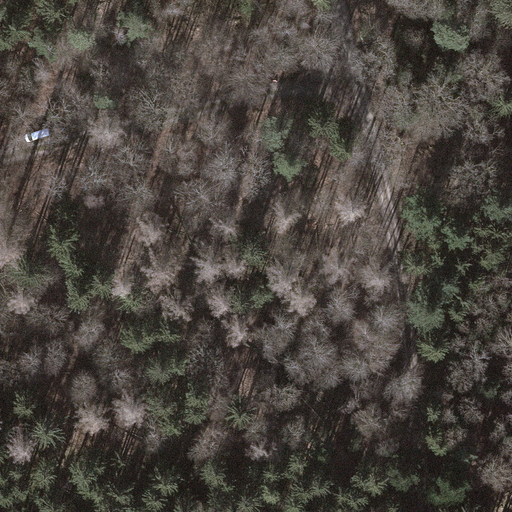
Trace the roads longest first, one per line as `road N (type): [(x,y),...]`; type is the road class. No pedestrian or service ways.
road 1 (track): [(421,511),(397,258),(334,0)]
road 2 (track): [(0,151),(349,70)]
